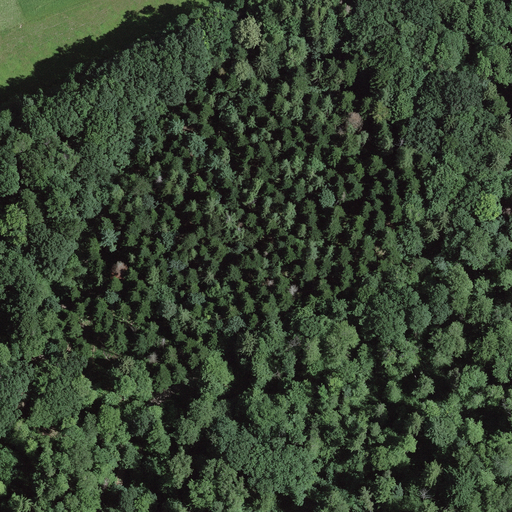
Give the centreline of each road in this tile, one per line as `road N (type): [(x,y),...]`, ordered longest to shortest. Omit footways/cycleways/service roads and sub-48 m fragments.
road 1 (track): [(511,199),(441,223),(372,280),(159,385),(123,431),(95,511)]
road 2 (track): [(269,0),(229,29),(105,183),(0,425)]
